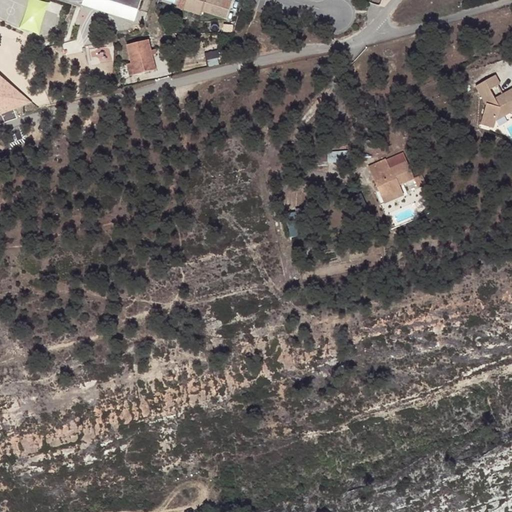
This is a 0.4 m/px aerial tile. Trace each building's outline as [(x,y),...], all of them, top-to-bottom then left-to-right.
[(137,6),(117,0),(83,0),(134,17),(137,6)] [(202,9),(228,17),(233,0),(232,0),(176,0),(174,6),(183,9),(201,14),(202,9)] [(183,9),(181,16),(198,22),(201,14),(183,9)] [(146,37),(124,42),(129,61),(132,73),(154,67),(150,53),(149,48),(146,37)] [(0,76),(0,115),(33,103),(0,76)] [(494,101),(487,103),(490,111),(482,130),(494,135),(498,126),(506,122),(506,125),(511,122),(511,100),(500,105),(497,95),(507,92),(503,82),(489,87),(494,101)] [(482,90),(487,103),(494,101),(489,87),(482,90)] [(329,142),(317,144),(318,151),(330,149),(329,142)] [(389,148),(372,155),(389,191),(408,183),(403,173),(418,167),(410,149),(393,157),(389,148)]
